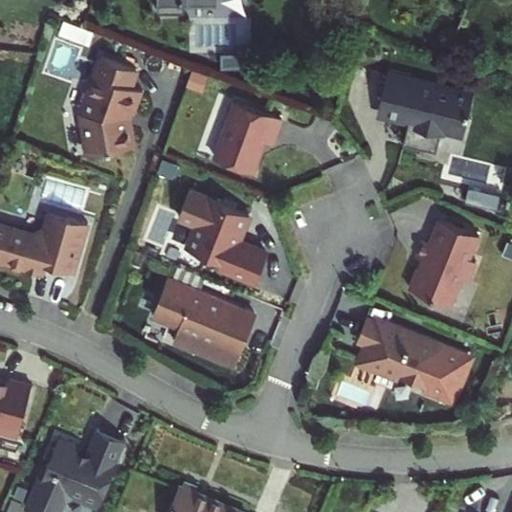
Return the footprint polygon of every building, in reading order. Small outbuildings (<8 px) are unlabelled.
[(137,69),(102,56),(82,109),(91,150),(119,146),(136,143),(130,122),(127,121),(130,112),(134,113),(143,91),(131,87),(137,69)] [(472,97),(382,63),(371,95),(401,106),(397,116),(391,134),(400,138),(423,146),(432,121),(459,131),(472,97)] [(401,106),(371,95),(367,104),(397,116),(401,106)] [(238,102),(217,158),(254,172),(266,141),(274,144),(278,135),(284,119),(238,102)] [(251,215),(193,191),(182,218),(200,225),(190,249),(223,263),(222,266),(258,281),(265,265),(269,255),(239,242),(243,234),(248,232),(252,220),(251,215)] [(0,219),(0,257),(28,266),(45,272),(49,263),(74,272),(91,224),(53,211),(47,227),(26,238),(16,235),(19,226),(0,219)] [(412,280),(408,290),(449,307),(460,280),(466,282),(475,263),(469,261),(478,237),(439,221),(430,244),(424,242),(416,259),(422,261),(419,270),(416,271),(412,280)] [(234,366),(255,316),(171,280),(154,319),(180,329),(175,341),(234,366)] [(389,327),(363,316),(354,337),(366,342),(362,353),(359,360),(376,367),(377,364),(422,384),(437,348),(410,336),(412,332),(391,324),(389,327)] [(0,433),(22,439),(35,387),(11,381),(11,383),(0,380),(0,433)] [(101,509),(128,444),(98,432),(87,460),(78,456),(80,454),(59,446),(55,456),(52,455),(48,464),(51,466),(50,471),(47,470),(29,511),(67,511),(71,504),(79,500),(101,509)] [(178,488),(168,511),(235,511),(195,495),(197,490),(183,484),(181,490),(178,488)]
